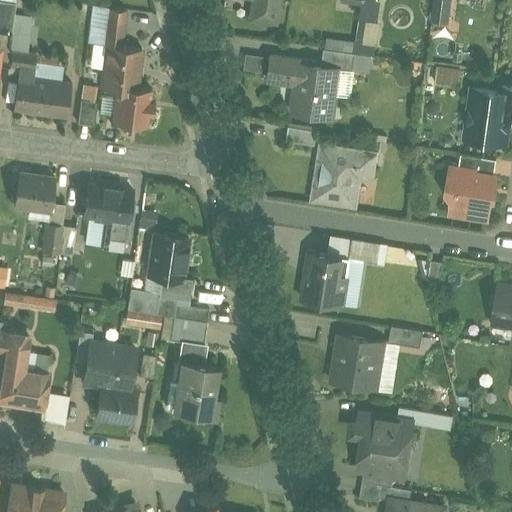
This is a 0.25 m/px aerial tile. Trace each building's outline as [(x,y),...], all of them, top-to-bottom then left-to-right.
[(16,2),(0,0),(0,28),(12,30),(15,12),(16,2)] [(257,0),(255,19),(277,22),(280,0),(257,0)] [(452,0),(436,0),(434,22),(449,24),(452,0)] [(128,9),(94,4),(91,24),(108,26),(109,17),(127,20),(128,9)] [(10,46),(28,49),(33,15),(15,12),(12,30),(10,46)] [(127,20),(109,17),(108,26),(106,44),(109,44),(109,43),(124,45),(127,20)] [(124,45),(109,43),(109,44),(104,86),(119,88),(138,90),(139,86),(144,47),(124,45)] [(357,52),(326,48),(323,64),(339,66),(355,68),(357,52)] [(38,52),(15,49),(13,66),(10,65),(9,73),(21,75),(35,76),(38,52)] [(246,54),(244,69),(268,72),(270,57),(246,54)] [(323,64),(270,57),(268,72),(267,77),(299,81),(295,112),(333,117),(339,66),(323,64)] [(442,64),(440,83),(462,85),(464,67),(442,64)] [(35,76),(21,75),(17,107),(67,113),(71,81),(35,76)] [(95,86),(86,84),(84,98),(93,100),(95,86)] [(503,90),(474,86),(471,109),(464,115),(470,122),(468,136),(482,138),(487,144),(493,139),(507,141),(511,115),(511,108),(511,85),(504,85),(503,90)] [(138,90),(119,88),(115,120),(149,124),(150,113),(154,113),(156,100),(152,99),(153,88),(139,86),(138,90)] [(84,98),(83,98),(80,122),(95,124),(98,100),(93,100),(84,98)] [(319,130),(289,125),(287,138),(317,143),(319,130)] [(378,153),(324,144),(319,172),(324,172),(321,193),(336,195),(335,202),(358,206),(363,177),(373,179),(378,153)] [(499,159),(463,153),(461,167),(478,170),(478,173),(496,175),(499,159)] [(461,167),(453,166),(452,174),(455,187),(458,188),(456,200),(454,200),(452,213),(486,218),(488,207),(490,207),(493,192),(491,191),(492,187),(496,187),(498,176),(496,175),(478,173),(478,170),(461,167)] [(57,177),(21,172),(17,202),(50,207),(53,207),(54,201),(57,177)] [(132,187),(89,182),(85,213),(109,216),(108,227),(110,228),(127,230),(132,187)] [(67,203),(54,201),(53,207),(50,207),(48,223),(44,251),(60,253),(64,226),(67,203)] [(78,228),(64,226),(60,253),(74,255),(78,228)] [(127,230),(110,228),(108,241),(129,244),(131,230),(127,230)] [(188,236),(157,231),(151,271),(164,273),(182,276),(182,271),(184,257),(187,257),(189,241),(187,240),(188,236)] [(383,242),(354,238),(351,257),(353,257),(353,260),(380,264),(383,242)] [(351,257),(314,251),(306,299),(346,305),(350,280),(345,279),(348,259),(353,260),(353,257),(351,257)] [(446,263),(433,261),(430,278),(443,281),(446,263)] [(82,277),(71,269),(64,280),(75,287),(82,277)] [(182,276),(164,273),(163,277),(161,291),(161,295),(176,298),(189,300),(192,278),(187,277),(188,271),(182,271),(182,276)] [(163,277),(145,274),(143,288),(161,291),(163,277)] [(511,283),(501,282),(495,321),(511,323),(511,283)] [(131,287),(128,308),(158,313),(161,292),(131,287)] [(54,299),(8,291),(6,301),(52,309),(54,299)] [(158,313),(173,315),(176,298),(161,295),(158,313)] [(208,308),(177,303),(176,315),(206,320),(208,308)] [(162,316),(128,310),(126,323),(160,328),(162,316)] [(206,320),(176,315),(172,339),(203,344),(206,320)] [(425,329),(394,324),(391,341),(422,346),(425,329)] [(95,332),(82,330),(77,359),(89,361),(92,340),(93,340),(95,332)] [(159,333),(149,331),(146,344),(157,346),(159,333)] [(33,338),(0,332),(0,353),(8,355),(29,358),(30,354),(33,338)] [(385,339),(342,333),(335,380),(377,387),(380,369),(376,368),(381,340),(385,341),(385,339)] [(120,343),(103,340),(103,342),(93,340),(92,340),(89,361),(85,382),(102,384),(102,383),(130,387),(137,348),(120,345),(120,343)] [(203,351),(182,348),(180,361),(183,361),(179,385),(182,385),(178,410),(215,416),(218,396),(214,395),(218,366),(201,363),(203,351)] [(158,355),(145,353),(141,375),(155,377),(158,355)] [(29,358),(8,355),(1,401),(42,408),(51,357),(30,354),(29,358)] [(130,387),(102,383),(102,384),(97,415),(133,421),(139,389),(130,387)] [(455,414),(402,405),(400,416),(415,419),(415,420),(453,427),(455,414)] [(400,416),(362,410),(361,419),(358,420),(356,421),(355,423),(354,426),(355,428),(355,430),(356,431),(358,432),(365,433),(360,467),(366,468),(396,473),(400,447),(411,448),(415,420),(415,419),(400,416)] [(396,473),(366,468),(362,497),(380,500),(380,496),(382,483),(394,485),(396,473)] [(61,511),(65,492),(13,483),(8,511),(61,511)] [(394,485),(382,483),(380,496),(392,498),(392,497),(412,500),(414,489),(394,485)] [(412,500),(392,497),(392,498),(389,511),(446,511),(447,506),(412,500)] [(140,511),(138,502),(101,511),(140,511)]
